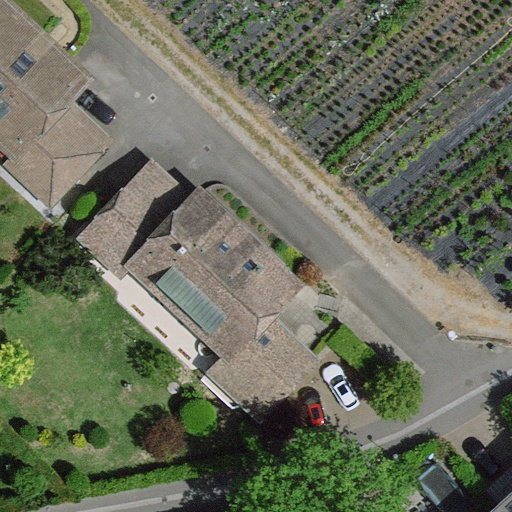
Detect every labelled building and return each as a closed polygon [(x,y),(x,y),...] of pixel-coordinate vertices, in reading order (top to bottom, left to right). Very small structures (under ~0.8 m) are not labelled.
[(0,8),(0,125),(22,146),(65,101),(80,84),(59,65),(0,8)] [(65,101),(22,146),(47,169),(33,183),(53,201),(108,142),(65,101)] [(145,257),(193,205),(153,167),(104,219),(145,257)] [(197,202),(193,205),(145,257),(142,260),(234,347),(223,360),(205,382),(235,408),(245,407),(269,381),(285,393),(339,334),(300,298),(274,324),(266,317),(292,289),(197,202)] [(145,257),(104,219),(81,242),(124,283),(132,274),(223,360),(234,347),(142,260),(145,257)] [(269,381),(245,407),(261,421),(285,393),(269,381)] [(511,511),(511,492),(500,504),(490,511),(511,511)]
